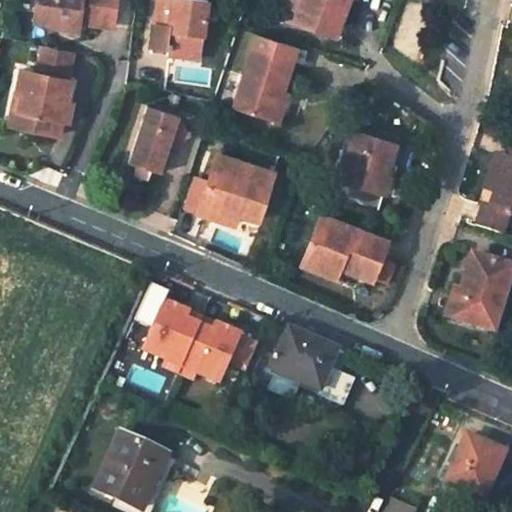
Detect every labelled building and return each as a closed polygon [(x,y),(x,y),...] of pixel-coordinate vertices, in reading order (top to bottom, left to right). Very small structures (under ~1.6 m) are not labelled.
[(113,0),(35,0),(32,21),(51,24),(52,17),(61,19),(59,25),(75,27),(76,22),(109,27),(113,0)] [(166,45),(200,51),(209,3),(191,0),(156,0),(148,52),(164,54),(166,45)] [(333,35),(345,0),(299,0),(292,20),(333,35)] [(52,17),(51,24),(59,25),(61,19),(52,17)] [(252,48),(292,62),(297,47),(256,34),(252,48)] [(57,118),(60,100),(65,79),(62,78),(67,50),(42,45),(37,74),(18,70),(14,93),(19,94),(17,109),(35,113),(32,130),(53,134),(57,118)] [(164,54),(199,59),(199,58),(200,51),(166,45),(164,54)] [(252,48),(233,106),(274,120),(284,89),(292,62),(252,48)] [(284,89),(274,120),(279,121),(289,91),(284,89)] [(35,113),(17,109),(19,94),(14,93),(8,125),(32,130),(35,113)] [(62,115),(65,113),(66,109),(64,105),(65,101),(60,100),(57,118),(62,119),(62,115)] [(143,105),(125,163),(159,173),(165,151),(189,136),(178,115),(143,105)] [(350,133),(336,179),(331,178),(326,195),(375,211),(381,193),(383,193),(389,177),(385,176),(394,145),(350,133)] [(273,172),(217,154),(201,200),(237,213),(257,220),(273,172)] [(511,160),(505,158),(489,209),(482,206),(476,225),(502,234),(508,216),(511,217),(511,160)] [(197,212),(233,224),(237,213),(201,200),(197,212)] [(371,280),(387,242),(318,215),(303,253),(338,268),(371,280)] [(338,268),(303,253),(299,264),(334,278),(338,268)] [(511,268),(473,255),(462,289),(467,290),(457,319),(493,332),(511,275),(511,268)] [(456,287),(445,315),(457,319),(467,290),(462,289),(456,287)] [(163,305),(145,297),(133,320),(152,329),(143,348),(167,360),(164,365),(176,370),(197,324),(185,319),(188,312),(164,302),(163,305)] [(197,324),(200,318),(188,312),(185,319),(197,324)] [(213,331),(215,325),(200,318),(197,324),(213,331)] [(245,370),(255,346),(238,337),(239,335),(215,325),(213,331),(197,324),(176,370),(192,378),(195,372),(217,382),(227,362),(245,370)] [(335,350),(287,328),(269,368),(317,389),(316,393),(341,404),(352,380),(327,369),(335,350)] [(166,454),(121,433),(96,486),(142,507),(166,454)] [(502,453),(464,435),(440,483),(478,502),(502,453)]
